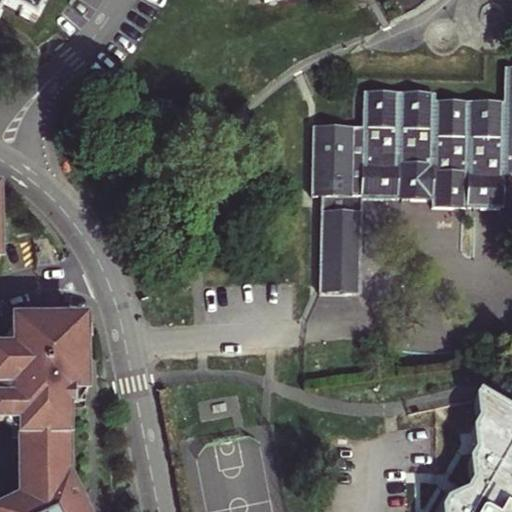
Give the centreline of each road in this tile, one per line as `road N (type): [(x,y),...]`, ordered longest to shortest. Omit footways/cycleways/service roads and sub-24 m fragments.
road 1 (residential): [(159,511),(104,270),(59,205),(0,157)]
road 2 (residential): [(0,157),(31,101),(119,0)]
